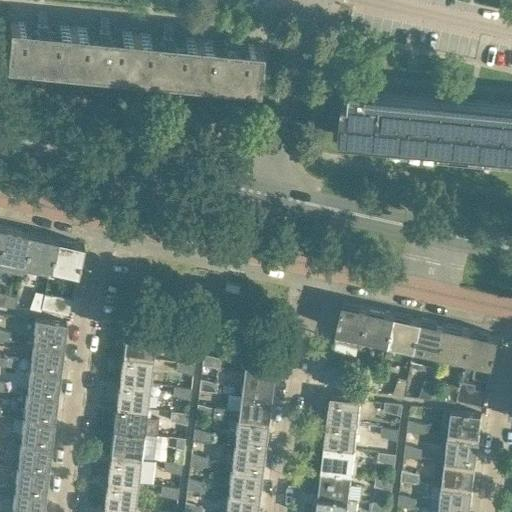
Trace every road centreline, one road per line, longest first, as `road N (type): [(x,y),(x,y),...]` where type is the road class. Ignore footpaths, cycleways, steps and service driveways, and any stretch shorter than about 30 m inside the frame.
road 1 (unclassified): [(106,217),(58,511)]
road 2 (unclassified): [(275,511),(319,264)]
road 3 (residential): [(319,264),(106,217)]
road 4 (unclassified): [(266,194),(307,0)]
road 5 (tertiary): [(266,194),(85,154)]
road 6 (tertiary): [(437,234),(266,194)]
road 7 (unclassified): [(511,350),(487,511)]
road 8 (residential): [(374,0),(511,31)]
